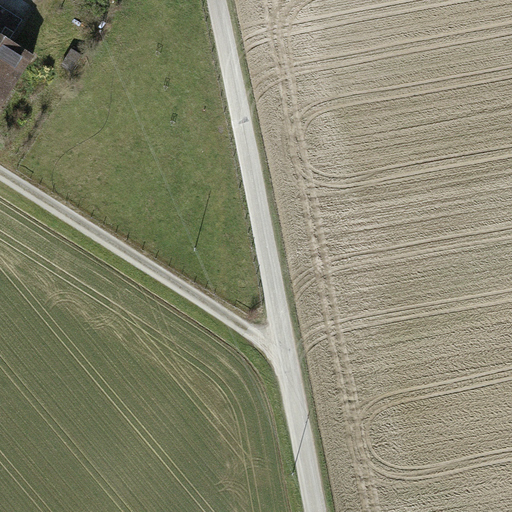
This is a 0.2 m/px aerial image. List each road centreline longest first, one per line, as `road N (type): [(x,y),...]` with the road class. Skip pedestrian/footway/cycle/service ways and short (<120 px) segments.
road 1 (unclassified): [(215,0),(318,511)]
road 2 (track): [(0,172),(287,354)]
